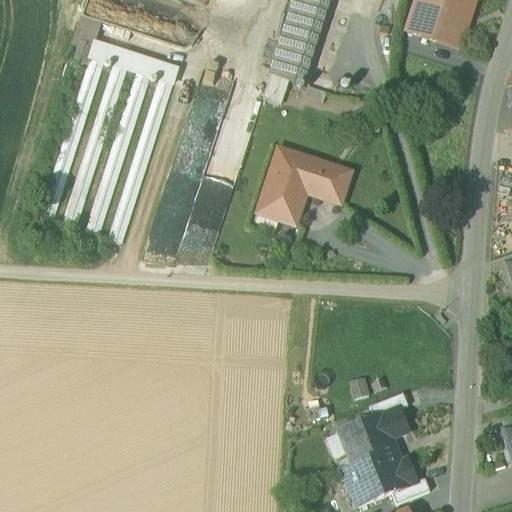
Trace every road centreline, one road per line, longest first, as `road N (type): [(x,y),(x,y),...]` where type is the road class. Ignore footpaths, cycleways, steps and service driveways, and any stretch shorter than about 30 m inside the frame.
road 1 (unclassified): [(511,22),(488,120),(459,511)]
road 2 (track): [(474,285),(429,296),(0,274)]
